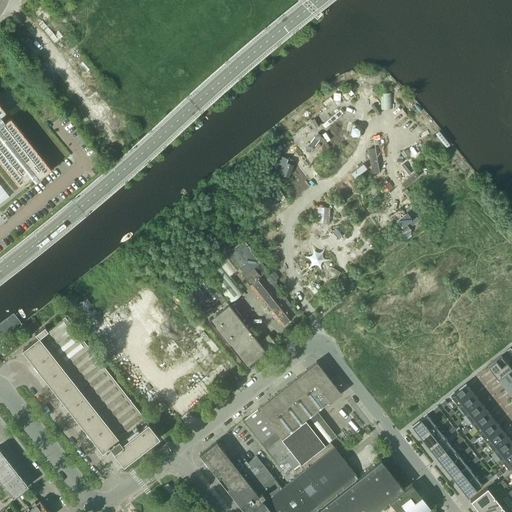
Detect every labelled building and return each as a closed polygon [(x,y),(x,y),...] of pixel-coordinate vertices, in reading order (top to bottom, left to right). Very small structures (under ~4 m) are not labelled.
[(14,35),(17,39),(26,33),(24,29),(14,35)] [(311,109),(293,125),(303,137),(321,121),(311,109)] [(0,136),(31,175),(36,181),(39,178),(0,129),(0,125),(4,122),(2,119),(0,116),(0,136)] [(0,129),(39,178),(50,169),(51,168),(10,117),(4,122),(0,125),(0,129)] [(354,122),(350,132),(359,135),(363,125),(354,122)] [(0,161),(19,185),(31,175),(0,136),(0,161)] [(290,147),(279,158),(292,171),(303,159),(290,147)] [(253,155),(236,169),(250,185),(266,172),(253,155)] [(367,167),(352,169),(357,195),(372,192),(367,167)] [(393,172),(381,182),(392,196),(404,186),(393,172)] [(0,202),(10,195),(0,181),(0,202)] [(390,212),(376,223),(390,240),(404,229),(390,212)] [(212,232),(194,235),(198,258),(216,255),(212,232)] [(244,275),(254,267),(260,262),(261,262),(244,239),(232,248),(245,263),(239,268),(244,275)] [(204,272),(229,304),(245,292),(220,260),(204,272)] [(267,271),(260,262),(254,267),(260,276),(267,271)] [(250,284),(260,276),(254,267),(244,275),(243,276),(250,284)] [(281,325),(297,313),(279,289),(280,288),(267,271),(249,285),(281,325)] [(246,366),(266,350),(229,304),(204,272),(187,285),(200,303),(207,298),(212,304),(218,299),(221,302),(224,306),(209,318),(246,366)] [(158,436),(67,315),(48,330),(45,325),(35,333),(38,337),(23,349),(103,451),(109,446),(123,464),(158,436)] [(15,320),(0,331),(0,341),(20,326),(15,320)] [(270,332),(260,339),(267,349),(277,342),(270,332)] [(511,367),(501,355),(487,366),(497,378),(511,367)] [(341,393),(323,370),(316,361),(292,380),(317,411),(341,393)] [(511,379),(511,368),(511,367),(497,378),(503,387),(511,379)] [(336,436),(317,411),(292,380),(243,419),(278,465),(293,453),(301,463),(330,441),(336,436)] [(465,383),(450,395),(457,404),(472,393),(465,383)] [(472,393),(457,404),(465,414),(480,402),(472,393)] [(480,402),(465,414),(472,423),(487,411),(480,402)] [(487,411),(472,423),(479,432),(494,420),(487,411)] [(435,424),(427,414),(412,425),(420,436),(435,424)] [(494,420),(479,432),(486,441),(501,429),(494,420)] [(443,434),(435,424),(420,436),(428,446),(443,434)] [(501,429),(486,441),(494,450),(509,439),(501,429)] [(443,434),(428,446),(436,456),(451,444),(443,434)] [(511,443),(509,439),(494,450),(501,460),(511,450),(511,443)] [(199,454),(202,458),(244,511),(272,511),(264,502),(272,495),(266,488),(258,494),(238,469),(216,440),(199,454)] [(301,463),(305,469),(282,487),(272,495),(264,502),(272,511),(307,511),(356,474),(334,446),(330,441),(301,463)] [(451,444),(436,456),(444,466),(459,454),(451,444)] [(0,449),(0,479),(13,496),(28,485),(0,449)] [(511,450),(501,460),(508,469),(511,465),(511,450)] [(459,454),(444,466),(452,476),(466,464),(459,454)] [(272,495),(282,487),(256,455),(238,469),(258,494),(266,488),(272,495)] [(381,459),(325,503),(332,511),(372,511),(403,488),(381,459)] [(466,464),(452,476),(459,486),(474,474),(466,464)] [(474,474),(459,486),(467,496),(482,485),(474,474)] [(175,492),(167,483),(164,486),(171,495),(175,492)] [(381,511),(423,511),(430,507),(411,484),(379,509),(381,511)] [(470,500),(477,509),(494,496),(487,486),(470,500)] [(503,498),(510,507),(511,504),(511,503),(506,495),(503,498)] [(492,511),(501,505),(494,496),(477,509),(479,511),(492,511)] [(49,511),(40,500),(30,508),(33,511),(49,511)] [(191,500),(188,502),(181,508),(184,511),(189,511),(196,507),(191,500)] [(332,511),(325,503),(312,511),(332,511)]
